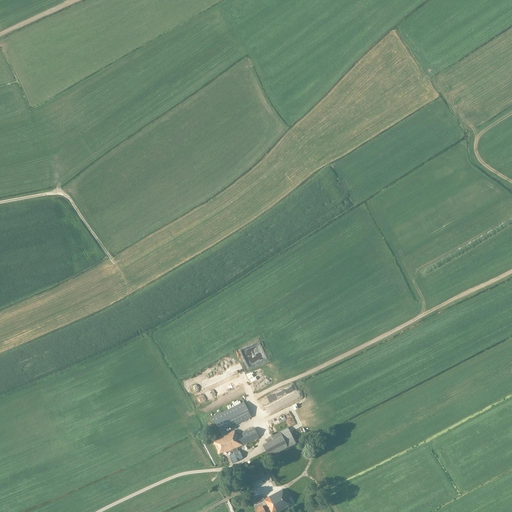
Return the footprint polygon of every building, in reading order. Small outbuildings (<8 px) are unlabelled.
[(258,343),(241,349),(246,366),(266,359),(265,354),(261,355),(258,343)] [(197,398),(199,403),(216,396),(213,391),(197,398)] [(244,402),(213,417),(222,438),(213,442),(219,454),(225,452),(226,453),(232,450),(233,453),(229,455),(233,463),(243,458),(240,451),(238,451),(236,448),(259,437),(254,428),(238,436),(238,434),(236,435),(235,432),(228,435),(225,430),(251,417),(244,402)] [(267,444),(263,446),(269,457),(296,444),(288,429),(265,440),(267,444)] [(267,465),(261,468),(269,483),(275,479),(267,465)] [(260,468),(243,477),(247,485),(265,476),(260,468)] [(262,496),(254,500),(257,504),(264,500),(267,505),(263,508),(262,507),(255,511),(265,511),(269,510),(270,511),(279,511),(292,506),(283,489),(264,500),(262,496)]
